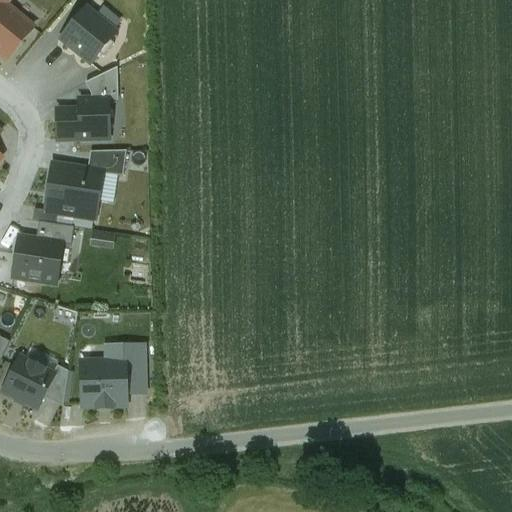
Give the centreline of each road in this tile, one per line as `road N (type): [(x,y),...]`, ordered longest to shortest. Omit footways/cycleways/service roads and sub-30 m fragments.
road 1 (unclassified): [(511,412),(168,448)]
road 2 (residential): [(168,448),(63,453),(0,446)]
road 3 (residential): [(0,90),(30,131),(0,217)]
